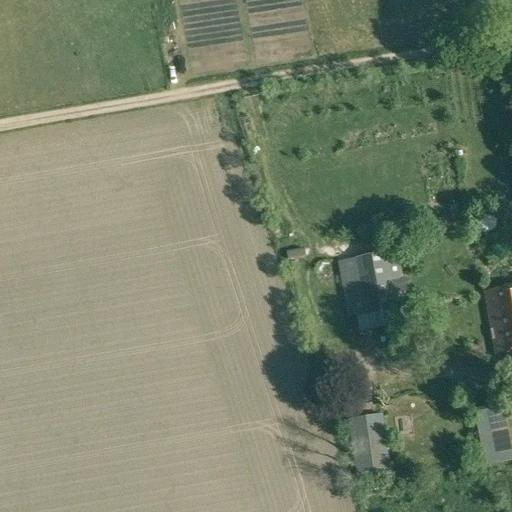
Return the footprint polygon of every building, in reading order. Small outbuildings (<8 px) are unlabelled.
[(484,225),(488,242),(503,238),(499,221),(484,225)] [(348,318),(351,335),(410,324),(407,308),(397,251),(387,253),(383,234),(352,240),(355,258),(337,261),(348,318)] [(288,260),(306,257),(304,249),(287,252),(288,260)] [(511,288),(485,293),(495,355),(511,352),(511,288)] [(348,419),(356,481),(391,476),(381,414),(348,419)] [(485,465),(511,460),(511,441),(507,414),(476,420),(485,465)]
